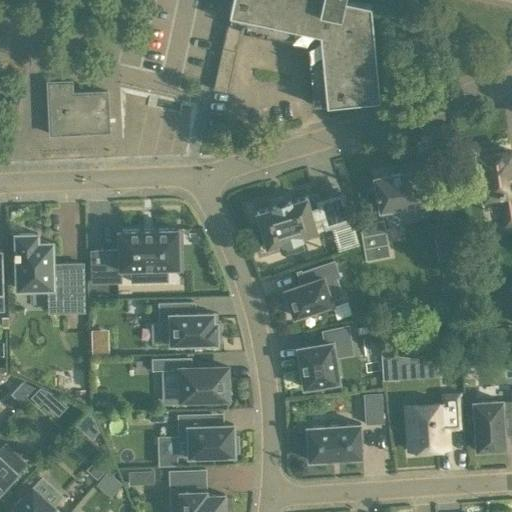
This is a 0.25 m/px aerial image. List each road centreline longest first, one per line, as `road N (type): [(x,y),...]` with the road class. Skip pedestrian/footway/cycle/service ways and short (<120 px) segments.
road 1 (residential): [(201,181),(511,79)]
road 2 (residential): [(201,181),(245,287),(262,355),(271,495)]
road 3 (residential): [(511,482),(271,495)]
road 4 (residential): [(0,184),(201,181)]
